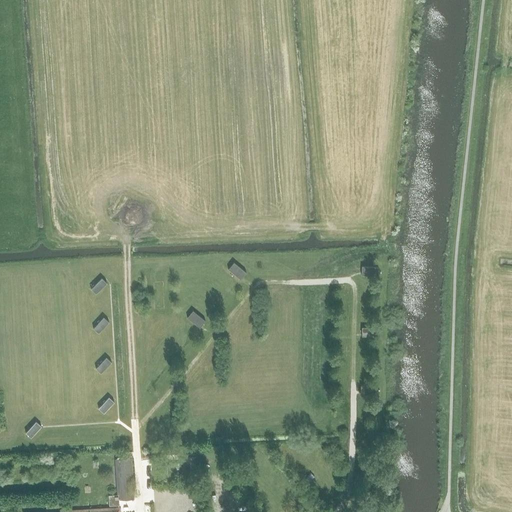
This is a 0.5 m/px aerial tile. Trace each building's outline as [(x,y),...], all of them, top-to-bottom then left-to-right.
[(228,269),(240,279),(246,273),(233,262),(228,269)] [(361,266),(361,275),(377,276),(378,267),(361,266)] [(91,289),(96,294),(106,283),(101,278),(91,289)] [(187,317),(199,328),(205,321),(192,311),(187,317)] [(98,333),(108,322),(103,317),(93,328),(98,333)] [(377,328),(361,328),(361,336),(377,336),(377,328)] [(95,368),(100,373),(111,362),(106,358),(95,368)] [(377,386),(360,385),(360,394),(376,395),(377,386)] [(98,408),(103,413),(114,402),(109,397),(98,408)] [(30,438),(41,427),(36,422),(25,433),(30,438)] [(118,500),(134,499),(131,458),(116,459),(119,495),(108,496),(109,506),(119,505),(118,500)]
